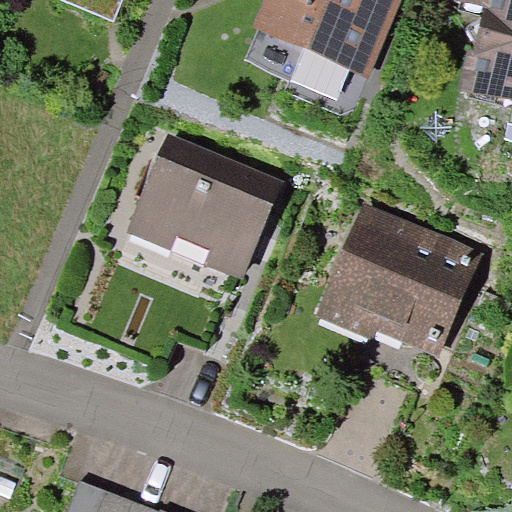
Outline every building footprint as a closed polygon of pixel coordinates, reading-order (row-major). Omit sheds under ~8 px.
[(123,0),(65,0),(114,21),(123,0)] [(402,0),(264,0),(253,27),(304,49),(350,69),(369,77),(402,0)] [(511,0),(461,0),(486,6),(475,48),(470,47),(459,89),(511,102),(511,112),(510,122),(511,122),(511,0)] [(338,99),(350,69),(304,49),(292,79),(338,99)] [(284,181),(168,133),(127,231),(243,279),(284,181)] [(484,253),(365,202),(317,315),(373,339),(377,331),(439,357),(484,253)] [(97,511),(106,489),(80,479),(66,511),(97,511)] [(128,511),(134,500),(106,489),(97,511),(128,511)] [(159,511),(160,511),(134,500),(128,511),(159,511)]
